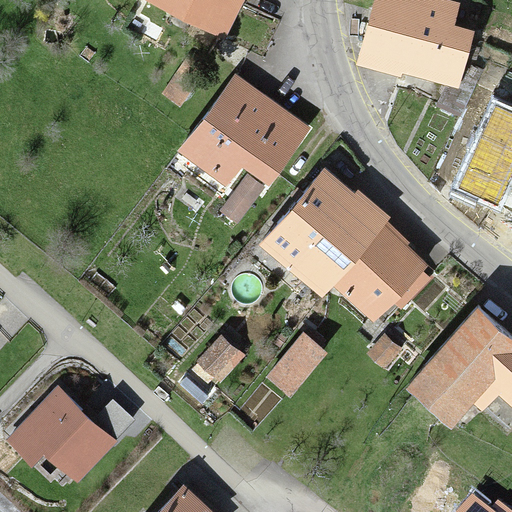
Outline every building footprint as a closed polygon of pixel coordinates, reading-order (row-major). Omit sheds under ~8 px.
[(147,0),(219,40),(241,0),(147,0)] [(370,0),(355,65),(451,88),(464,32),(442,27),(447,7),(430,3),(431,0),(370,0)] [(231,79),(178,150),(220,180),(234,160),(265,182),(302,131),(231,79)] [(511,96),(496,90),(450,192),(492,211),(489,218),(511,228),(511,96)] [(321,298),(329,288),(382,224),(319,172),(258,245),(321,298)] [(243,179),(223,206),(239,217),(258,190),(243,179)] [(382,224),(329,288),(369,322),(418,262),(382,224)] [(511,341),(472,308),(405,388),(445,421),(464,398),(477,410),(494,390),(511,405),(511,341)] [(299,336),(266,375),(288,394),(321,355),(299,336)] [(383,337),(366,357),(382,370),(399,350),(383,337)] [(216,338),(195,362),(210,376),(232,352),(216,338)] [(113,441),(57,388),(9,440),(34,463),(47,450),(77,479),(113,441)] [(210,511),(184,486),(159,511),(210,511)] [(472,497),(460,511),(511,511),(511,509),(497,498),(488,509),(472,497)]
